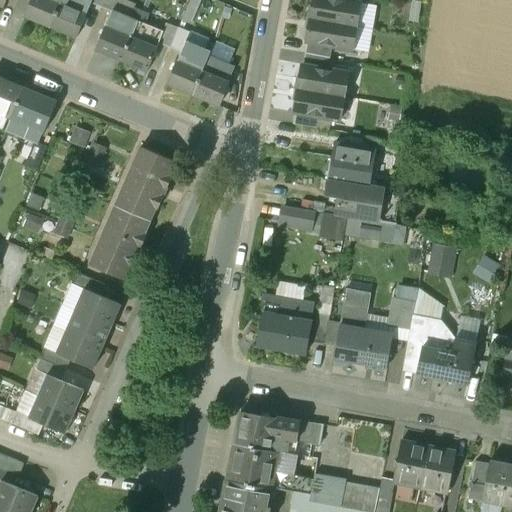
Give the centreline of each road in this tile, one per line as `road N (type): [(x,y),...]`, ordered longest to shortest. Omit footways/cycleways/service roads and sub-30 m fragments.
road 1 (residential): [(78,464),(212,146)]
road 2 (residential): [(207,378),(511,432)]
road 3 (residential): [(212,146),(0,58)]
road 4 (residential): [(207,378),(246,159)]
road 5 (residential): [(246,159),(274,0)]
